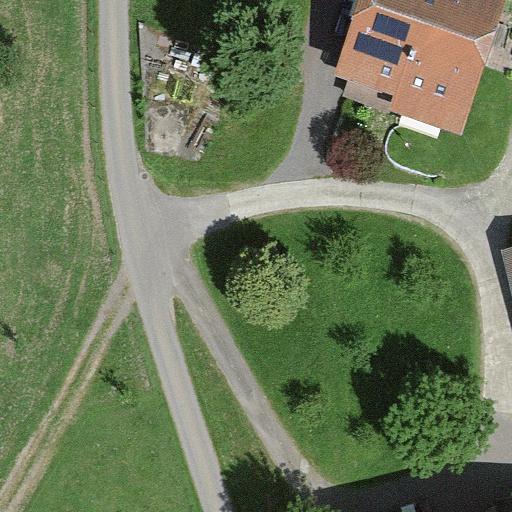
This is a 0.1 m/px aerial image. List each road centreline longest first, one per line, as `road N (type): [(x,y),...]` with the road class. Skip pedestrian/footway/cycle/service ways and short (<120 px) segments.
road 1 (residential): [(221,511),(141,248),(119,113),(117,0)]
road 2 (track): [(141,248),(107,341),(8,511)]
road 3 (track): [(511,374),(474,213)]
